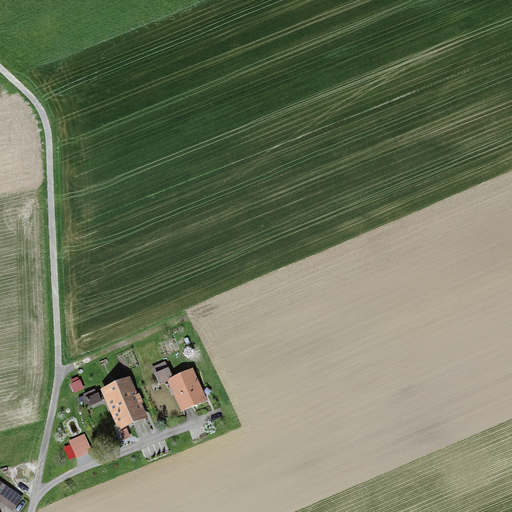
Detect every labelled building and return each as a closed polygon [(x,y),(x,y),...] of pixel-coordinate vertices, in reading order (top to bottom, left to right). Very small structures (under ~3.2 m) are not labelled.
[(194,368),(169,380),(184,411),(209,400),(194,368)] [(122,427),(145,417),(128,380),(105,391),(122,427)] [(97,394),(87,399),(91,408),(101,403),(97,394)] [(91,449),(83,435),(70,442),(78,456),(91,449)] [(0,480),(0,500),(13,510),(22,496),(0,480)]
